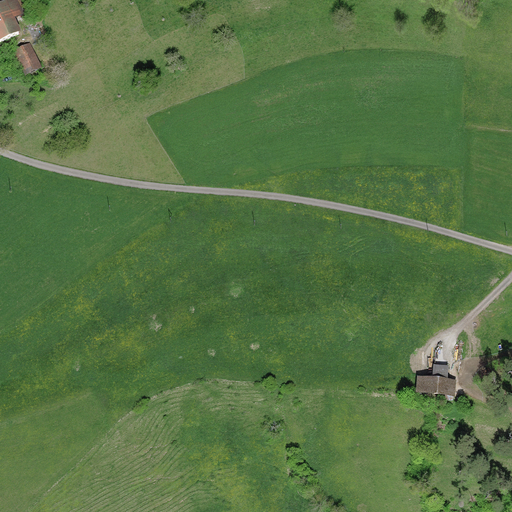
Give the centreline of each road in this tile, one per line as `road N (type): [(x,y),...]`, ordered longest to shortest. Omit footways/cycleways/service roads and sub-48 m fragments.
road 1 (residential): [(0,150),(126,183),(358,210),(511,251)]
road 2 (track): [(26,511),(146,400),(206,377),(412,392),(413,374),(426,374),(434,339),(452,333)]
